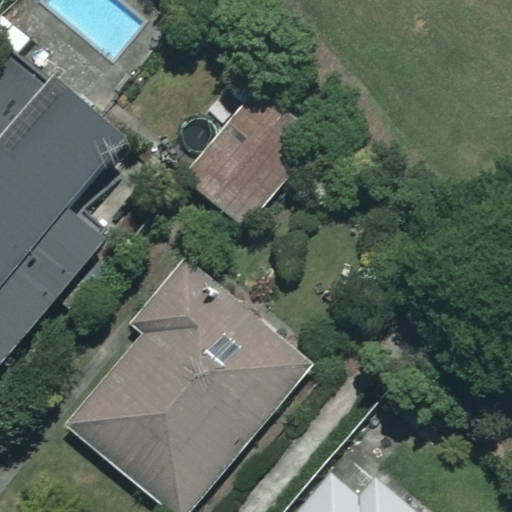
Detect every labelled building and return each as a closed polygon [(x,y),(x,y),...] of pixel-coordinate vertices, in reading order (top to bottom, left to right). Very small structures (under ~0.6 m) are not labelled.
[(140,26),(112,0),(47,0),(110,59),(140,26)] [(0,140),(49,88),(8,50),(0,58),(0,140)] [(139,134),(83,83),(29,143),(20,134),(0,155),(0,354),(2,356),(111,235),(76,204),(139,134)] [(317,130),(263,88),(193,179),(247,220),(317,130)] [(184,511),(315,367),(191,255),(136,316),(152,330),(70,421),(171,511),(184,511)] [(367,491),(341,467),(300,511),(423,511),(382,475),(367,491)]
